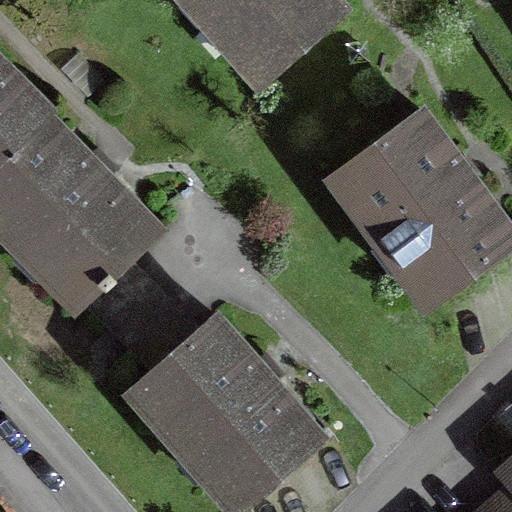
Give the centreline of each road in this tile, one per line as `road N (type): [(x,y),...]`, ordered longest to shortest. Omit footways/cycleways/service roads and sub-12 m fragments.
road 1 (residential): [(368,511),(511,370)]
road 2 (residential): [(0,392),(107,511)]
